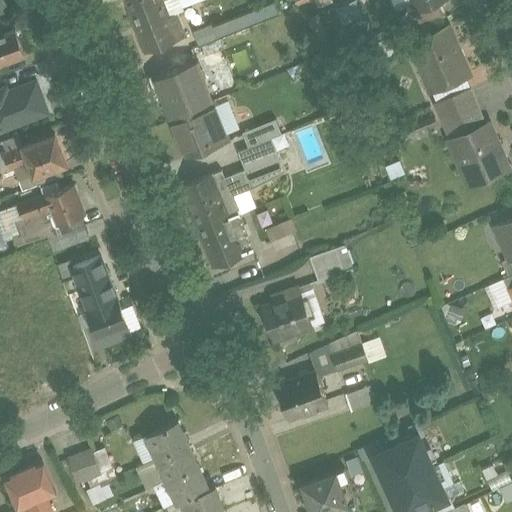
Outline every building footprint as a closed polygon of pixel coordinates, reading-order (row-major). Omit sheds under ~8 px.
[(128,0),(132,10),(155,0),(128,0)] [(164,0),(155,0),(132,10),(147,48),(170,40),(184,34),(186,33),(179,17),(172,20),(164,0)] [(411,0),(417,12),(443,0),(411,0)] [(202,42),(281,12),(276,1),(198,31),(202,42)] [(450,26),(412,42),(428,78),(439,73),(442,80),(446,82),(446,83),(470,73),(450,26)] [(15,30),(0,35),(0,65),(25,56),(15,30)] [(184,34),(170,40),(173,47),(187,41),(184,34)] [(191,50),(177,56),(180,64),(194,58),(191,50)] [(180,64),(157,73),(173,113),(204,101),(195,78),(202,76),(195,57),(194,58),(180,64)] [(0,90),(0,127),(46,110),(36,83),(7,94),(5,89),(2,90),(0,90)] [(472,87),(436,102),(445,127),(482,112),(472,87)] [(358,103),(354,89),(323,97),(327,111),(358,103)] [(204,101),(173,113),(189,154),(212,145),(225,140),(227,139),(220,123),(213,126),(204,101)] [(243,131),(249,146),(272,138),(282,133),(276,118),(243,131)] [(490,121),(458,134),(477,178),(509,165),(490,121)] [(55,133),(25,145),(31,161),(36,174),(61,164),(66,162),(55,133)] [(222,169),(214,173),(230,213),(238,210),(240,208),(235,194),(253,187),(285,171),(272,138),(249,146),(238,151),(245,168),(225,176),(222,169)] [(225,140),(212,145),(214,152),(228,147),(225,140)] [(25,145),(6,152),(12,169),(31,161),(25,145)] [(12,169),(6,152),(0,154),(0,162),(4,172),(12,169)] [(61,164),(36,174),(40,184),(65,174),(61,164)] [(214,173),(183,185),(198,226),(230,213),(214,173)] [(75,183),(49,193),(54,205),(60,223),(83,215),(86,214),(75,183)] [(49,193),(22,202),(26,215),(54,205),(49,193)] [(230,213),(198,226),(214,265),(254,249),(238,210),(230,213)] [(83,215),(60,223),(64,233),(87,224),(83,215)] [(274,240),(300,229),(294,216),(268,227),(274,240)] [(511,217),(497,224),(511,256),(511,257),(511,256),(511,217)] [(347,244),(311,257),(319,279),(355,267),(347,244)] [(103,256),(73,267),(77,279),(79,282),(108,271),(103,256)] [(511,256),(511,257),(511,256),(503,259),(510,274),(511,273),(511,256)] [(108,271),(79,282),(81,289),(90,310),(120,301),(108,271)] [(77,279),(66,283),(69,292),(81,289),(79,282),(77,279)] [(298,285),(276,293),(275,292),(273,293),(276,301),(266,305),(265,304),(264,305),(275,337),(277,337),(276,335),(297,329),(297,328),(312,322),(313,324),(314,323),(302,291),(314,287),(312,282),(314,281),(313,280),(300,284),(298,284),(298,285)] [(90,310),(81,289),(69,292),(78,314),(90,310)] [(120,301),(90,310),(103,345),(133,334),(120,301)] [(11,306),(0,309),(0,321),(0,322),(15,316),(11,306)] [(79,357),(59,306),(43,313),(50,332),(37,337),(48,363),(50,369),(79,357)] [(15,316),(0,322),(10,348),(25,343),(24,342),(15,316)] [(360,330),(331,343),(334,353),(364,342),(360,330)] [(37,337),(24,342),(25,343),(35,369),(48,363),(37,337)] [(12,373),(0,341),(0,394),(2,401),(31,390),(23,369),(12,373)] [(370,358),(364,342),(334,353),(340,368),(370,358)] [(318,369),(279,383),(290,417),(330,403),(318,369)] [(372,384),(348,393),(354,410),(378,401),(372,384)] [(178,419),(147,433),(158,456),(188,442),(178,419)] [(410,511),(448,495),(419,432),(374,452),(390,488),(401,511),(410,511)] [(188,442),(158,456),(168,478),(199,464),(188,442)] [(102,471),(93,448),(81,453),(90,475),(102,471)] [(366,466),(347,473),(348,476),(339,479),(348,503),(390,488),(374,452),(362,457),(366,466)] [(81,453),(70,457),(79,479),(90,475),(81,453)] [(41,459),(5,476),(20,508),(30,503),(33,511),(53,511),(46,496),(56,492),(41,459)] [(199,464),(168,478),(178,500),(184,498),(202,489),(209,487),(199,464)] [(336,471),(304,483),(314,511),(324,511),(348,503),(339,479),(336,471)] [(494,486),(511,480),(510,471),(491,476),(494,486)] [(90,487),(94,502),(117,496),(113,482),(90,487)] [(209,487),(202,489),(184,498),(189,511),(213,511),(224,508),(215,485),(209,487)]
